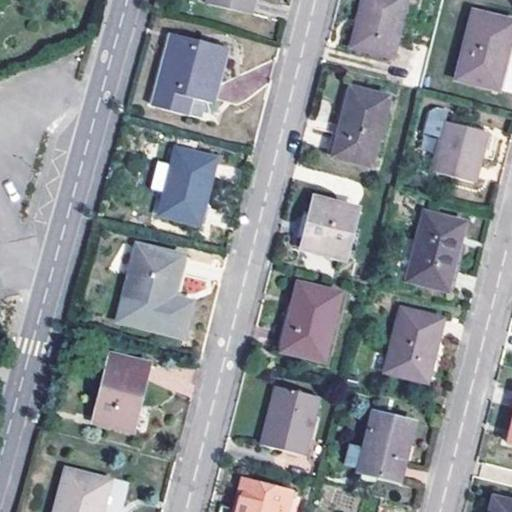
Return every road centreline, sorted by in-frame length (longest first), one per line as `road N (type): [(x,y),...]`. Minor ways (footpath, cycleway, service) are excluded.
road 1 (residential): [(315,0),(185,511)]
road 2 (tertiary): [(127,0),(0,459)]
road 3 (residential): [(439,511),(510,232)]
